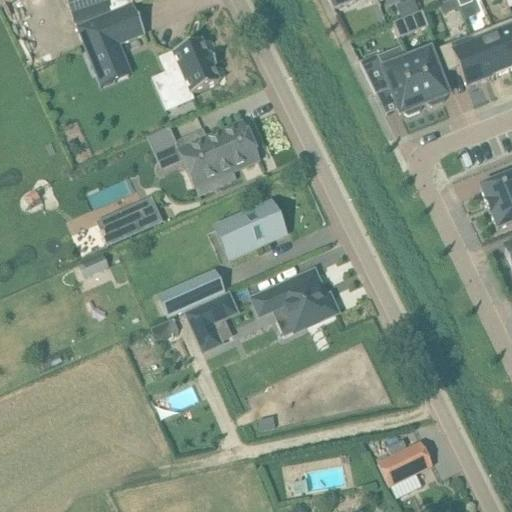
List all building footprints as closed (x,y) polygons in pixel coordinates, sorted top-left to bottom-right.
[(68,0),(77,25),(111,14),(106,0),(68,0)] [(326,0),(332,12),(355,4),(354,0),(326,0)] [(457,0),(456,0),(459,9),(471,5),(469,0),(457,0)] [(27,16),(35,35),(55,26),(47,8),(27,16)] [(144,38),(132,8),(76,31),(94,75),(97,74),(124,63),(121,55),(118,48),(144,38)] [(428,29),(422,14),(403,21),(409,36),(428,29)] [(511,21),(492,30),(509,73),(511,71),(511,21)] [(492,30),(470,38),(488,83),(489,82),(488,81),(509,73),(492,30)] [(466,91),(488,83),(470,38),(436,52),(446,76),(458,71),(466,91)] [(211,58),(207,60),(200,44),(172,56),(178,71),(169,75),(165,76),(177,104),(218,86),(211,70),(215,68),(211,58)] [(429,54),(405,64),(423,108),(427,107),(430,109),(442,105),(443,100),(446,99),(429,54)] [(377,58),(359,65),(375,98),(389,92),(399,118),(403,116),(407,119),(419,114),(420,110),(423,108),(405,64),(383,73),(377,58)] [(243,128),(242,125),(221,134),(206,141),(202,134),(173,146),(197,199),(235,183),(232,175),(259,164),(243,128)] [(481,191),(479,191),(480,193),(485,206),(484,207),(489,218),(490,218),(495,231),(496,233),(498,232),(511,226),(511,178),(481,191)] [(151,201),(113,217),(124,243),(162,226),(151,201)] [(232,224),(223,227),(229,240),(237,258),(282,239),(283,238),(270,207),(269,207),(232,224)] [(103,263),(78,276),(86,289),(110,276),(103,263)] [(222,296),(213,275),(180,290),(157,300),(166,321),(221,297),(222,296)] [(313,275),(251,303),(259,320),(284,309),(288,318),(285,319),(293,336),(336,317),(328,299),(322,302),(318,293),(321,292),(313,275)] [(226,299),(185,318),(202,356),(220,348),(211,328),(235,317),(226,299)] [(172,323),(151,332),(156,343),(177,334),(172,323)] [(311,366),(323,393),(348,382),(352,392),(381,379),(365,343),(311,366)] [(257,360),(251,371),(263,371),(257,360)] [(376,468),(387,491),(431,470),(420,447),(376,468)] [(305,483),(291,485),(293,497),(307,495),(305,483)]
